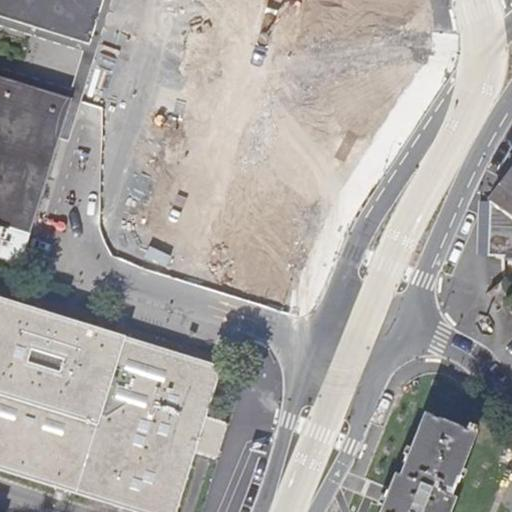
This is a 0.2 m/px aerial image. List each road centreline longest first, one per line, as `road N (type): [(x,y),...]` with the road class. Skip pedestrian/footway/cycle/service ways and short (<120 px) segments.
road 1 (residential): [(169,0),(93,244),(97,261),(134,286),(321,345)]
road 2 (secondary): [(511,28),(364,232),(341,296)]
road 3 (secondary): [(404,317),(443,224),(511,104)]
road 4 (secondary): [(321,345),(259,511)]
road 5 (secondary): [(315,511),(383,366)]
road 6 (residential): [(511,412),(447,335),(404,317)]
